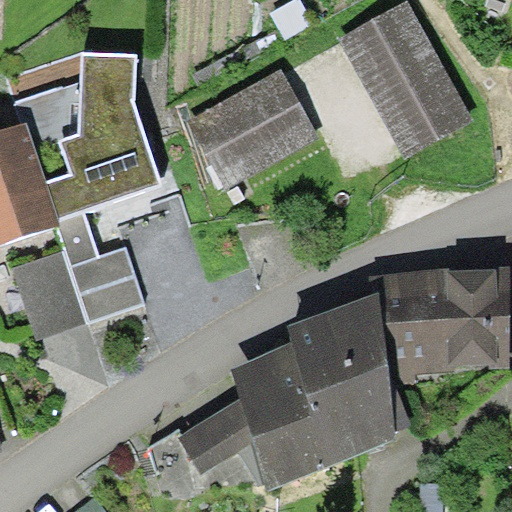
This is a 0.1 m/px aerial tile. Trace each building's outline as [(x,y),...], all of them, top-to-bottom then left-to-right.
[(408,0),(407,0),(339,37),(404,156),(473,119),(408,0)] [(71,171),(47,180),(60,221),(62,224),(59,225),(66,249),(72,265),(90,322),(91,324),(146,306),(126,247),(98,256),(84,213),(163,185),(135,98),(138,97),(138,52),(82,50),(79,131),(59,138),(71,171)] [(282,69),(189,121),(227,189),(321,137),(282,69)] [(47,180),(27,121),(0,129),(0,244),(59,225),(62,224),(60,221),(47,180)] [(90,322),(66,249),(12,268),(36,340),(90,322)] [(419,374),(511,366),(511,266),(371,275),(374,293),(396,385),(419,383),(419,374)] [(268,491),(398,438),(398,432),(411,425),(396,385),(374,293),(290,324),(294,340),(233,368),(241,399),(254,442),(268,491)] [(254,442),(241,399),(179,437),(200,472),(254,442)]
